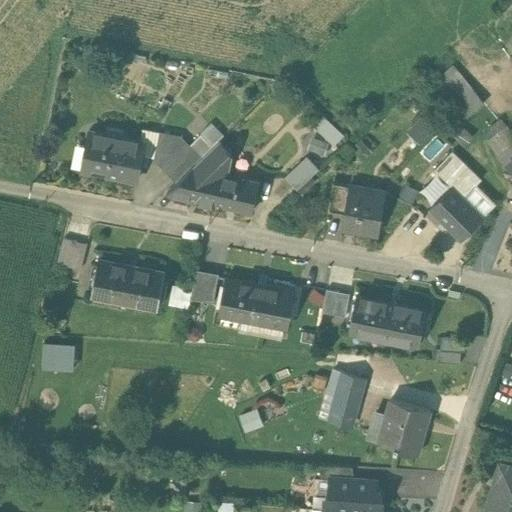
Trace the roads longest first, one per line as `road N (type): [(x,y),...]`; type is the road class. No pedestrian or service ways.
road 1 (residential): [(59,197),(511,285)]
road 2 (residential): [(443,511),(511,285)]
